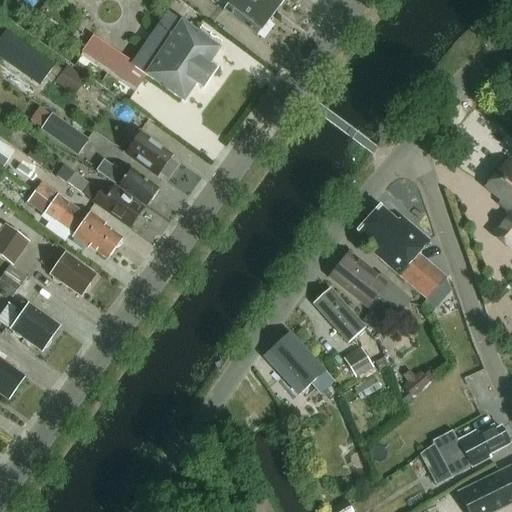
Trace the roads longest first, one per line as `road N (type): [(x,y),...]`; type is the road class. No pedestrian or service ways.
road 1 (residential): [(139,511),(336,232),(399,164)]
road 2 (tertiary): [(0,492),(253,143)]
road 3 (residential): [(511,417),(435,198),(399,164)]
road 4 (residential): [(399,164),(456,89),(511,48)]
road 5 (tertiary): [(285,99),(356,0)]
